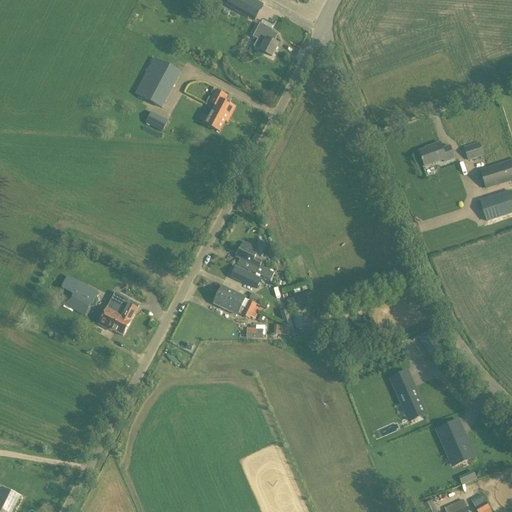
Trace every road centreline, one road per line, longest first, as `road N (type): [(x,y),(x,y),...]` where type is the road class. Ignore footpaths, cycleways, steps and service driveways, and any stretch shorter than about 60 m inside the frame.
road 1 (unclassified): [(64,511),(321,29)]
road 2 (unclassified): [(511,408),(445,335),(321,29)]
road 3 (unknown): [(511,92),(363,130)]
